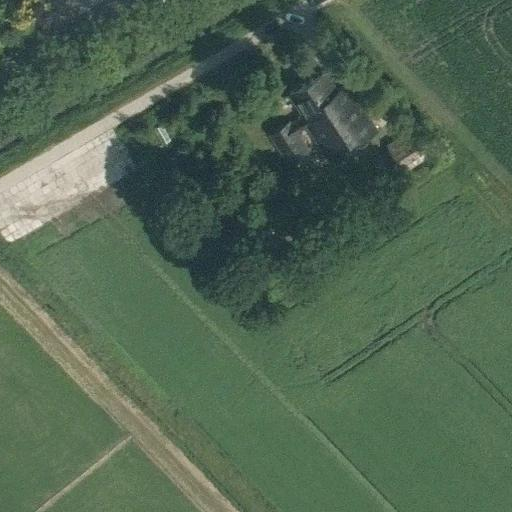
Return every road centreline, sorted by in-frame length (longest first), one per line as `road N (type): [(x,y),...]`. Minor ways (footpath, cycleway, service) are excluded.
road 1 (unclassified): [(0,183),(299,10)]
road 2 (tertiary): [(0,71),(125,0)]
